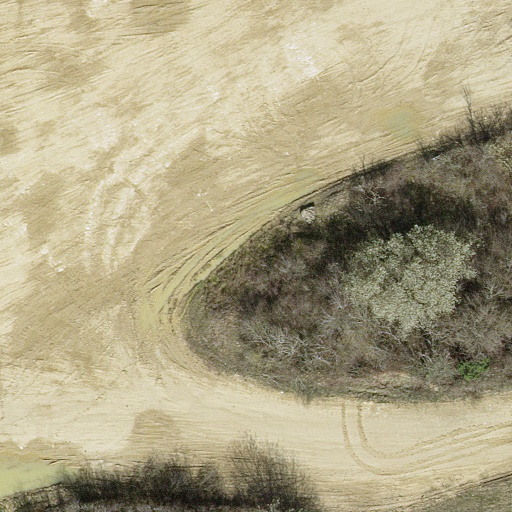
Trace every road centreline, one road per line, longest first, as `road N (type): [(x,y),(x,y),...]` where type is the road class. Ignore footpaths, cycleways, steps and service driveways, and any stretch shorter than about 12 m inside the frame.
road 1 (track): [(511,43),(254,96),(0,240)]
road 2 (track): [(511,426),(367,466),(0,405)]
road 3 (track): [(254,96),(0,177)]
